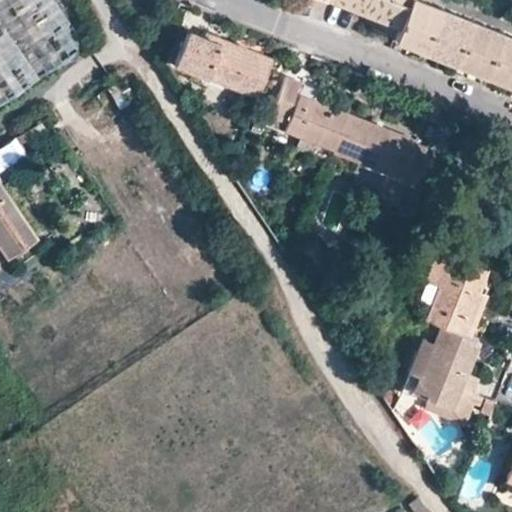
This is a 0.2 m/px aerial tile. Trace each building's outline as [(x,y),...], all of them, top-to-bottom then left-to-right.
[(332,0),(367,14),(396,26),(406,0),(332,0)] [(428,33),(440,6),(425,0),(406,0),(396,26),(393,36),(422,48),(428,33)] [(454,61),(471,19),(440,6),(428,33),(422,48),(454,61)] [(393,36),(396,26),(367,14),(363,24),(393,36)] [(484,74),(502,31),(471,19),(454,61),(484,74)] [(206,76),(220,41),(187,28),(173,63),(206,76)] [(511,84),(511,34),(502,31),(484,74),(511,84)] [(245,47),(236,43),(221,37),(220,41),(206,76),(256,96),(271,57),(245,47)] [(236,43),(245,47),(248,41),(239,37),(236,43)] [(299,92),(302,85),(303,82),(284,74),(268,115),(286,122),(299,92)] [(318,91),(302,85),(299,92),(315,99),(318,91)] [(351,113),(315,99),(299,92),(286,122),(284,129),(332,148),(331,150),(336,152),(351,113)] [(398,176),(414,140),(414,138),(351,113),(336,152),(398,176)] [(234,167),(245,172),(259,136),(248,132),(234,167)] [(0,162),(22,148),(13,133),(0,141),(0,162)] [(414,140),(398,176),(396,179),(413,187),(430,146),(414,140)] [(273,156),(283,160),(287,153),(276,148),(273,156)] [(0,181),(0,243),(7,254),(36,234),(0,181)] [(306,237),(300,252),(316,258),(321,249),(317,239),(306,237)] [(435,281),(422,315),(438,321),(469,333),(485,292),(478,288),(487,267),(436,247),(424,277),(435,281)] [(274,276),(270,270),(251,280),(255,287),(274,276)] [(479,337),(469,333),(438,321),(431,339),(422,335),(407,368),(417,373),(411,388),(424,393),(451,405),(453,400),(475,409),(480,397),(471,393),(477,378),(464,373),(479,337)] [(451,405),(424,393),(419,405),(468,426),(475,409),(453,400),(451,405)] [(17,461),(33,449),(26,439),(10,451),(17,461)] [(0,449),(0,465),(3,470),(10,465),(0,449)] [(407,504),(412,511),(425,511),(426,511),(417,497),(407,504)]
